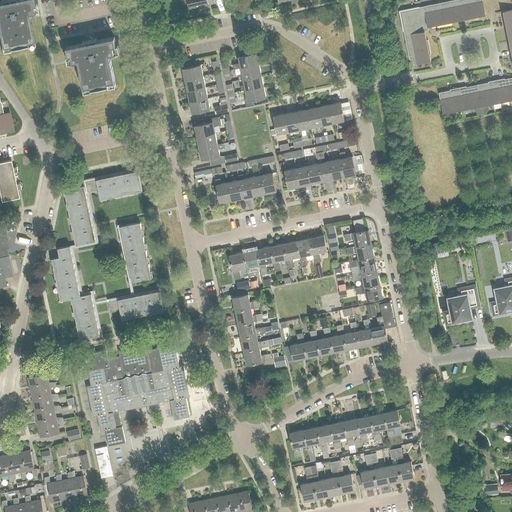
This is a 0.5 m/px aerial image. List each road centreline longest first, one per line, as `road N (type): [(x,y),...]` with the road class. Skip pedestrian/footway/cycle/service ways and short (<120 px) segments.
road 1 (residential): [(0,423),(53,155)]
road 2 (residential): [(356,90),(348,72),(269,25),(150,50)]
road 3 (residential): [(244,440),(218,378),(191,244)]
road 4 (residential): [(191,244),(378,206)]
road 5 (residential): [(244,440),(355,379),(413,366)]
road 6 (residential): [(413,366),(378,206)]
road 7 (residential): [(117,511),(244,440)]
road 8 (residential): [(437,492),(413,366)]
